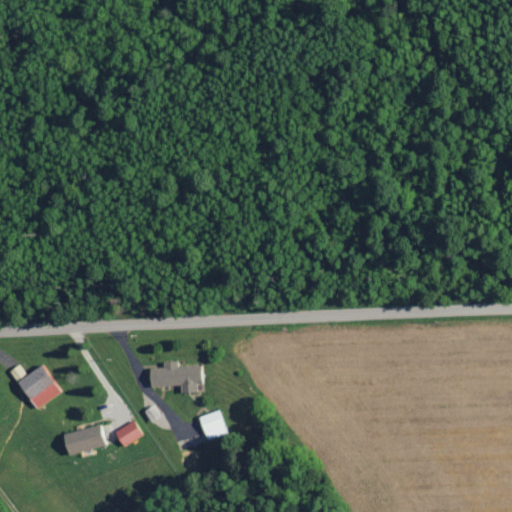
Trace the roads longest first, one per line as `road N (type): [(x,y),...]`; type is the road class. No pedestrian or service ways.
road 1 (residential): [(511,310),(0,330)]
road 2 (residential): [(121,325),(126,352),(190,432)]
